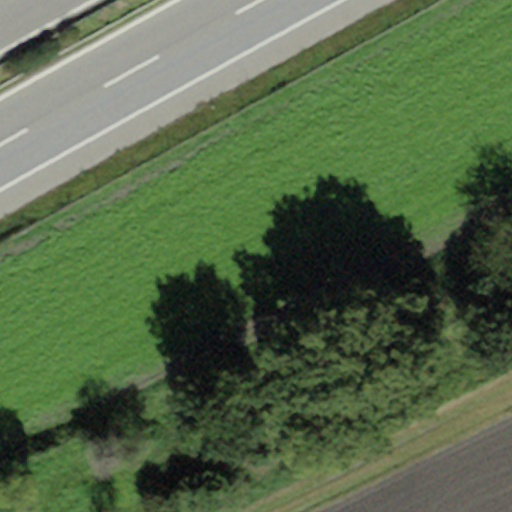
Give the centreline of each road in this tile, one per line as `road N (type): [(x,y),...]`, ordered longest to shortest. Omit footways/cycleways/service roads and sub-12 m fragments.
road 1 (motorway): [(0,149),(265,0)]
road 2 (track): [(511,386),(278,511)]
